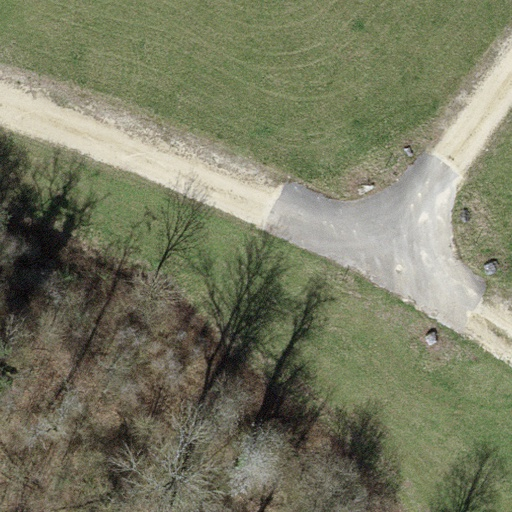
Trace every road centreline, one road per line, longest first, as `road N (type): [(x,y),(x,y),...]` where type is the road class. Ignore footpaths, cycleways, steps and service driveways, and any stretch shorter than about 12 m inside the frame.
road 1 (track): [(0,101),(376,252),(511,328)]
road 2 (track): [(376,252),(511,70)]
